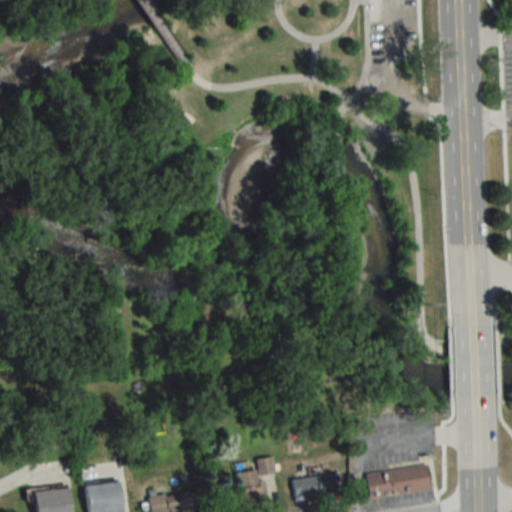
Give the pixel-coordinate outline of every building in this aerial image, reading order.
[(255,459),(255,471),(233,472),(234,507),(260,506),(259,475),(272,475),(271,459),(255,459)] [(426,465),(363,472),(366,498),(429,491),(426,465)] [(339,491),(336,472),(290,481),(293,499),(339,491)] [(122,511),(119,483),(84,486),(86,511),(122,511)] [(34,511),(70,511),(68,488),(32,492),(34,511)] [(185,511),(197,510),(194,491),(145,499),(147,511),(185,511)]
